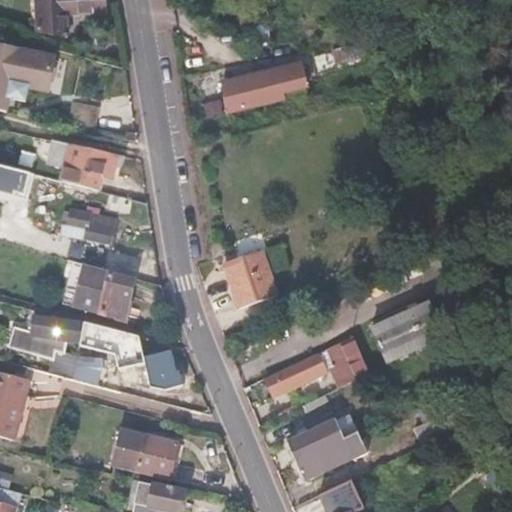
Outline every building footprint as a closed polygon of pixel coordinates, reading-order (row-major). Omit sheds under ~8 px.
[(103,13),(102,0),(33,0),(33,31),(66,34),(67,13),(103,13)] [(339,64),(348,62),(375,56),(371,39),(344,44),(334,46),(339,64)] [(43,90),(50,57),(0,45),(0,110),(5,112),(12,84),(43,90)] [(219,82),(225,110),(283,97),(281,91),(306,85),(301,63),(219,82)] [(75,94),(73,101),(87,105),(88,97),(75,94)] [(207,116),(224,112),(221,97),(203,100),(207,116)] [(64,165),(61,180),(97,190),(105,164),(113,165),(116,153),(54,138),(48,161),(64,165)] [(108,244),(113,218),(69,208),(66,223),(61,222),(58,234),(108,244)] [(273,292),(257,250),(220,263),(237,306),(273,292)] [(107,257),(104,270),(127,276),(130,263),(107,257)] [(123,319),(133,281),(108,275),(98,312),(123,319)] [(465,287),(450,294),(462,319),(477,312),(465,287)] [(384,361),(441,334),(426,302),(368,328),(384,361)] [(58,329),(80,334),(81,325),(51,318),(34,315),(31,330),(12,326),(8,340),(47,348),(49,341),(56,342),(58,329)] [(143,354),(139,338),(98,329),(106,366),(124,364),(125,367),(142,364),(151,393),(181,385),(179,374),(176,374),(169,349),(143,354)] [(502,352),(488,330),(471,341),(479,352),(488,346),(495,356),(502,352)] [(328,370),(336,386),(366,372),(365,370),(349,337),(319,351),(322,356),(328,354),(334,366),(328,370)] [(299,360),(262,377),(272,396),(308,379),(299,360)] [(0,433),(13,437),(30,376),(0,367),(0,433)] [(511,369),(510,367),(493,378),(500,386),(505,383),(511,393),(511,369)] [(389,413),(384,403),(357,418),(362,427),(389,413)] [(422,420),(430,439),(453,428),(462,424),(448,408),(422,420)] [(303,480),(363,450),(354,431),(343,437),(334,418),(285,442),(303,480)] [(462,424),(453,428),(476,454),(483,447),(462,424)] [(168,478),(176,444),(122,430),(113,464),(168,478)] [(483,447),(476,454),(489,469),(497,462),(483,447)] [(511,479),(497,462),(489,469),(483,474),(504,497),(511,490),(511,479)] [(136,503),(132,511),(181,511),(186,492),(152,484),(145,504),(136,503)] [(0,499),(17,505),(21,493),(0,487),(0,499)] [(0,511),(15,511),(17,507),(0,501),(0,511)]
